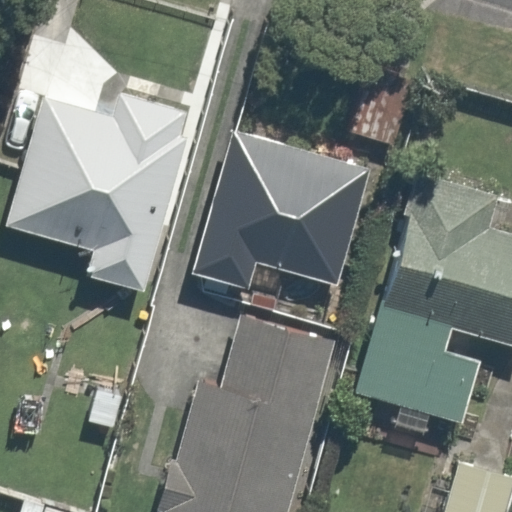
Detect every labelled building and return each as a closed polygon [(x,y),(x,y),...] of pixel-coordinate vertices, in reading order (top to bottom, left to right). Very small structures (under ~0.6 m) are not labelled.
[(102,93),(29,72),(0,174),(0,205),(79,228),(70,257),(130,274),(181,98),(106,77),(102,93)] [(197,261),(244,274),(251,246),(331,268),(367,137),(220,97),(177,255),(197,261)] [(488,167),(407,143),(339,376),(451,408),(470,342),(440,333),(447,309),(511,328),(511,213),(478,203),(488,167)] [(272,511),(329,325),(231,295),(207,372),(185,365),(139,511),(272,511)] [(499,511),(511,475),(511,471),(450,451),(428,511),(499,511)]
